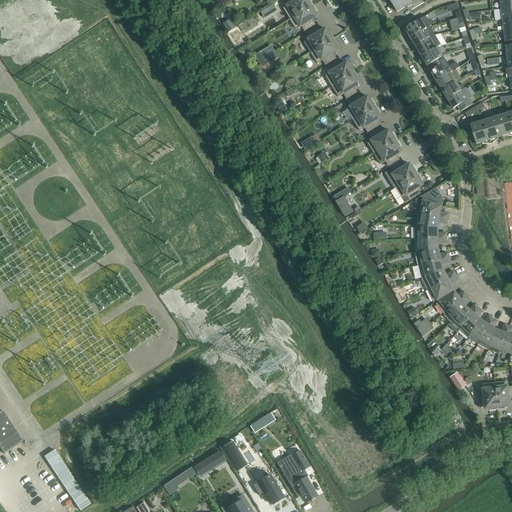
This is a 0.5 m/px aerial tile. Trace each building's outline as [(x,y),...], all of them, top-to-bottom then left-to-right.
[(285,0),(288,6),(283,9),(290,19),(313,5),(310,0),(285,0)] [(413,11),(425,4),(422,0),(418,0),(413,3),(411,0),(398,0),(392,4),(398,13),(410,6),(413,11)] [(511,0),(499,0),(501,10),(511,8),(511,0)] [(273,5),(261,13),(265,20),(277,12),(273,5)] [(304,32),(315,25),(312,19),(317,16),(315,12),(317,11),(313,5),(290,19),(296,29),(301,26),(304,32)] [(511,8),(501,10),(503,20),(511,19),(511,8)] [(427,16),(406,29),(411,38),(430,27),(432,26),(427,16)] [(511,19),(503,20),(504,31),(511,29),(511,19)] [(236,28),(231,21),(224,25),(228,32),(236,28)] [(330,32),(328,33),(325,29),(320,32),(317,27),(306,34),(309,39),(304,42),(311,53),(334,38),(330,32)] [(430,27),(411,38),(416,47),(436,36),(430,27)] [(236,29),(228,33),(232,38),(239,34),(236,29)] [(436,36),(416,47),(422,56),(438,47),(441,45),(436,36)] [(325,65),(336,58),(333,53),(338,50),(336,46),(338,45),(334,38),(311,53),(317,63),(322,60),(325,65)] [(438,47),(422,56),(427,66),(443,56),(439,49),(438,47)] [(255,56),(259,61),(267,56),(264,51),(255,56)] [(267,56),(259,61),(262,67),(270,61),(267,56)] [(443,56),(427,66),(429,69),(431,68),(434,73),(433,74),(437,81),(451,73),(456,70),(459,68),(457,63),(449,67),(448,65),(445,60),(443,56)] [(341,66),(338,61),(327,68),(330,73),(325,76),(332,87),(355,72),(351,66),(349,67),(346,63),(341,66)] [(451,73),(437,81),(437,82),(442,90),(456,82),(461,79),(456,70),(451,73)] [(346,99),(358,92),(354,87),(360,84),(357,80),(359,79),(355,72),(332,87),(339,97),(343,94),(346,99)] [(456,82),(442,90),(447,98),(463,89),(465,88),(462,83),(458,85),(456,82)] [(463,89),(447,98),(454,111),(458,108),(460,112),(461,114),(473,107),(464,92),(463,89)] [(351,107),(347,110),(353,120),(376,106),(372,99),(370,101),(368,97),(363,100),(359,95),(348,102),(351,107)] [(376,106),(353,120),(360,131),(364,128),(367,133),(381,124),(378,119),(381,118),(378,114),(380,113),(376,106)] [(477,146),(511,134),(511,114),(506,116),(505,114),(487,119),(488,122),(471,127),(469,128),(472,139),(475,138),(477,146)] [(372,141),(368,144),(374,155),(379,152),(378,152),(397,140),(393,133),(391,134),(389,131),(384,134),(380,129),(369,136),(372,141)] [(379,152),(374,155),(381,165),(385,162),(388,167),(400,160),(397,155),(402,152),(399,148),(401,146),(397,140),(378,152),(379,152)] [(306,141),(301,144),(305,150),(310,146),(306,141)] [(324,153),(318,157),(321,163),(328,159),(324,153)] [(390,169),(384,173),(394,188),(395,188),(399,185),(418,174),(414,167),(412,168),(410,164),(405,168),(401,162),(390,169)] [(399,185),(395,188),(402,199),(405,204),(410,201),(421,194),(418,188),(423,185),(420,181),(422,180),(418,174),(399,185)] [(335,181),(328,186),(331,190),(338,186),(335,181)] [(416,200),(414,213),(417,213),(439,217),(441,207),(436,205),(437,202),(429,196),(427,194),(427,193),(416,200)] [(343,197),(336,202),(335,202),(345,218),(346,217),(353,213),(343,197)] [(417,213),(414,226),(437,228),(438,222),(447,224),(448,219),(441,218),(441,217),(439,217),(417,213)] [(359,227),(362,232),(369,228),(366,222),(359,227)] [(437,228),(414,226),(415,240),(420,240),(420,239),(446,238),(446,233),(437,234),(437,228)] [(420,240),(415,240),(415,252),(420,252),(438,249),(438,244),(447,243),(446,238),(420,239),(420,240)] [(420,252),(415,252),(418,266),(441,260),(444,260),(443,259),(449,258),(448,253),(439,255),(438,249),(420,252)] [(379,258),(374,261),(378,266),(382,263),(379,258)] [(441,260),(418,266),(422,279),(443,270),(441,260)] [(443,270),(422,279),(427,290),(433,288),(456,276),(454,272),(446,276),(443,270)] [(433,288),(427,290),(433,303),(453,290),(450,285),(458,281),(456,276),(433,288)] [(455,293),(436,304),(443,314),(467,296),(464,292),(458,297),(455,293)] [(467,296),(443,314),(451,323),(467,308),(464,304),(470,300),(467,296)] [(408,312),(412,318),(419,313),(415,308),(408,312)] [(467,308),(451,323),(451,324),(459,331),(474,314),(475,313),(471,310),(470,311),(467,308)] [(474,314),(459,331),(468,339),(476,327),(481,321),(478,318),(483,312),(479,309),(475,313),(474,314)] [(489,326),(478,345),(488,350),(494,339),(498,330),(497,330),(493,328),(497,322),(493,319),(490,324),(489,325),(489,326)] [(476,327),(468,339),(478,344),(478,345),(489,326),(489,325),(481,321),(476,327)] [(415,325),(414,325),(419,332),(420,332),(424,328),(420,322),(415,325)] [(423,338),(429,333),(425,328),(419,333),(423,338)] [(494,339),(488,350),(499,354),(501,350),(507,334),(498,330),(494,339)] [(511,335),(507,334),(501,350),(511,354),(511,350),(511,335)] [(441,351),(436,346),(431,351),(435,357),(440,352),(441,351)] [(445,356),(450,350),(445,346),(441,351),(440,352),(445,356)] [(464,368),(463,361),(454,362),(455,369),(464,368)] [(450,377),(458,390),(466,385),(457,372),(450,377)] [(498,410),(506,409),(506,407),(510,406),(509,400),(511,399),(511,386),(508,387),(507,381),(495,383),(498,410)] [(490,409),(490,411),(498,410),(495,383),(483,384),(483,390),(477,391),(479,404),(485,403),(486,409),(490,409)] [(0,448),(4,454),(23,442),(2,410),(0,411),(0,448)] [(264,419),(251,427),(255,434),(268,426),(264,419)] [(237,472),(247,466),(232,442),(222,448),(237,472)] [(300,450),(289,456),(293,462),(299,473),(303,470),(310,466),(300,450)] [(219,452),(212,457),(217,466),(225,461),(219,452)] [(199,478),(209,471),(203,462),(193,468),(199,478)] [(293,462),(281,469),(297,498),(300,496),(305,503),(317,496),(306,478),(307,477),(303,470),(299,473),(293,462)] [(270,475),(258,482),(272,505),(284,498),(270,475)] [(170,481),(163,486),(169,496),(177,491),(170,481)] [(254,511),(243,495),(221,509),(222,511),(254,511)] [(138,511),(149,511),(144,503),(136,508),(138,511)]
